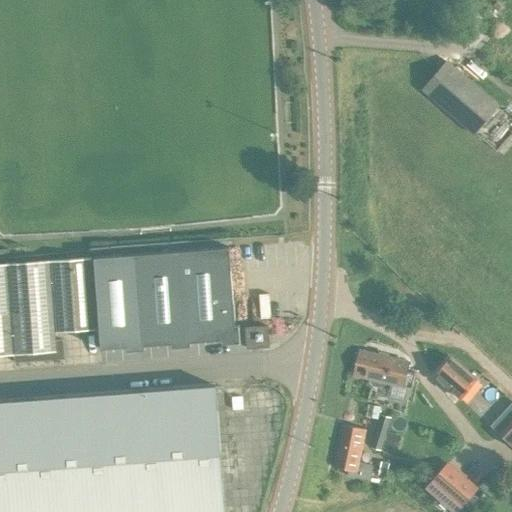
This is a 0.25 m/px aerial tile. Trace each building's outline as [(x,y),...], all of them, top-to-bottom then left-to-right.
[(422,89),(474,133),(497,106),(446,61),(422,89)] [(135,253),(143,349),(144,349),(143,345),(171,343),(171,347),(189,346),(189,342),(221,339),(221,343),(239,342),(238,324),(234,324),(228,246),(135,253)] [(125,350),(143,349),(135,253),(93,257),(99,348),(125,347),(125,350)] [(96,329),(90,257),(0,263),(0,355),(13,354),(14,362),(64,358),(62,339),(54,340),(53,332),(96,329)] [(247,348),(269,346),(268,325),(245,327),(247,348)] [(359,350),(353,374),(369,378),(372,384),(381,386),(386,382),(403,386),(411,387),(414,373),(406,371),(408,362),(359,350)] [(451,357),(434,377),(460,398),(477,378),(451,357)] [(0,511),(226,511),(217,385),(0,401),(0,511)] [(370,447),(381,450),(391,417),(380,414),(370,447)] [(511,417),(499,431),(511,443),(511,417)] [(364,428),(341,423),(332,466),(349,469),(347,475),(354,477),(354,475),(368,479),(371,465),(357,462),(364,428)] [(447,463),(427,487),(456,511),(477,488),(447,463)]
